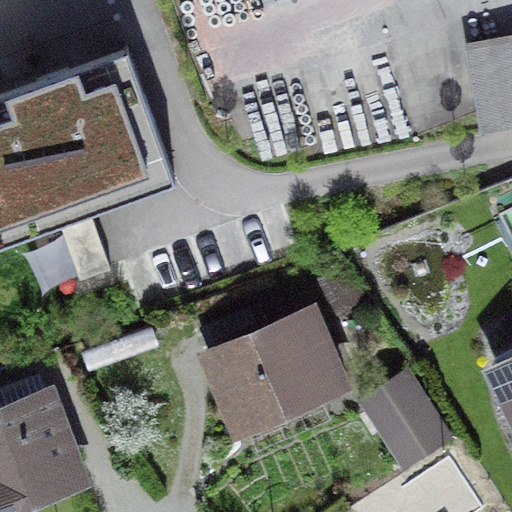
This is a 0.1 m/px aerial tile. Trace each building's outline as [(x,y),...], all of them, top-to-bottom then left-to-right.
[(0,0),(0,17),(45,0),(0,0)] [(176,0),(214,101),(408,30),(396,0),(176,0)] [(511,38),(463,48),(480,135),(511,128),(511,38)] [(137,44),(0,96),(0,217),(177,149),(137,44)] [(350,388),(312,297),(199,344),(237,434),(350,388)] [(511,349),(489,361),(511,407),(511,349)] [(405,372),(360,400),(402,467),(447,438),(405,372)] [(0,511),(44,511),(100,491),(57,377),(0,398),(0,511)] [(460,442),(421,465),(434,488),(473,466),(460,442)] [(475,511),(464,484),(398,511),(475,511)]
